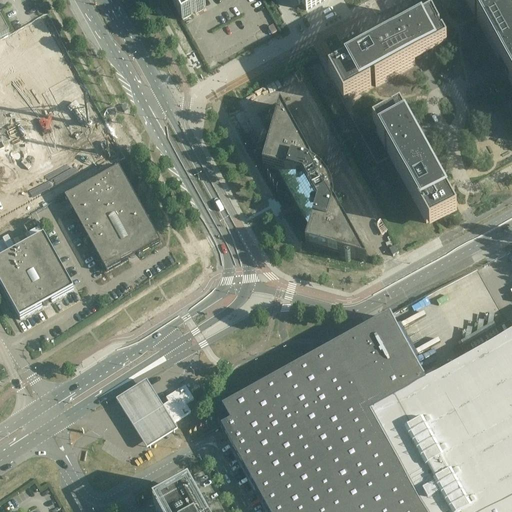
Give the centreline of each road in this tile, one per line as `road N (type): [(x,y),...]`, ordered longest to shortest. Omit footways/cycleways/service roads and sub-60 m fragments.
road 1 (tertiary): [(82,0),(228,257),(218,294)]
road 2 (tertiary): [(247,286),(233,229),(107,0)]
road 3 (unclassified): [(96,399),(264,311),(319,308)]
road 4 (unclassified): [(319,308),(366,307),(511,226)]
road 5 (tertiary): [(218,294),(45,405)]
road 6 (tertiary): [(96,399),(228,310),(247,286)]
road 7 (unclassified): [(82,485),(104,499),(194,449)]
